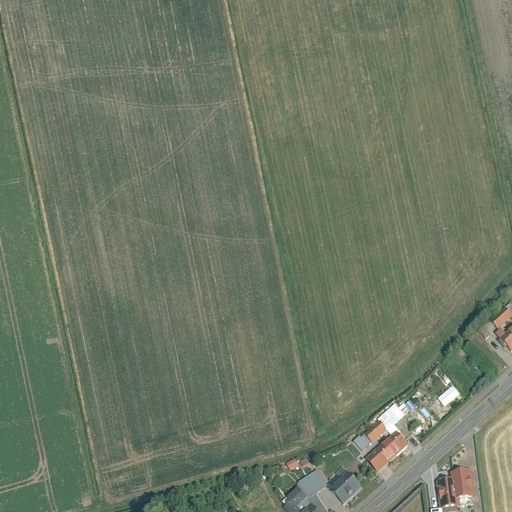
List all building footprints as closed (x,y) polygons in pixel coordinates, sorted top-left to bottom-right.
[(505,309),(489,323),(496,331),(511,317),(505,309)] [(511,327),(499,340),(511,353),(511,351),(511,327)] [(452,388),(437,400),(444,409),(459,396),(452,388)] [(379,423),(364,436),(370,443),(385,430),(379,423)] [(396,434),(365,461),(375,473),(407,446),(396,434)] [(290,472),(299,467),(295,460),(286,465),(290,472)] [(346,470),(326,487),(342,505),(362,488),(346,470)] [(467,471),(450,473),(451,482),(437,483),(441,511),(456,509),(454,501),(471,499),(467,471)] [(281,503),(288,511),(317,511),(299,489),(281,503)]
